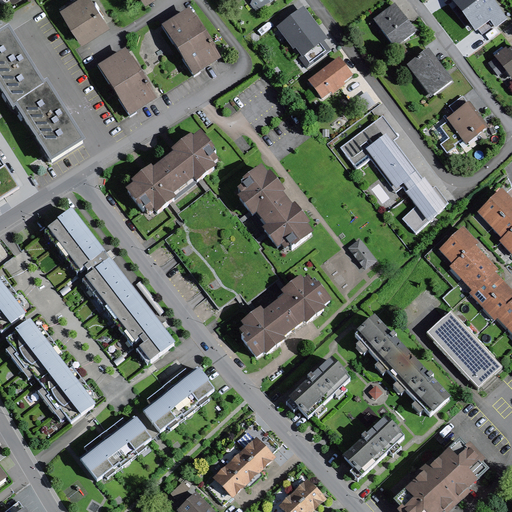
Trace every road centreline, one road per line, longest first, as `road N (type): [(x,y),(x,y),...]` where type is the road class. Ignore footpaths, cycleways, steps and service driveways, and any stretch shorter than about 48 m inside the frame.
road 1 (residential): [(358,511),(209,350),(77,175)]
road 2 (residential): [(511,146),(464,183),(442,174),(311,0)]
road 3 (unclassified): [(200,0),(240,51),(235,75),(77,175)]
road 4 (residential): [(511,127),(412,0)]
road 5 (unknown): [(112,153),(28,28)]
